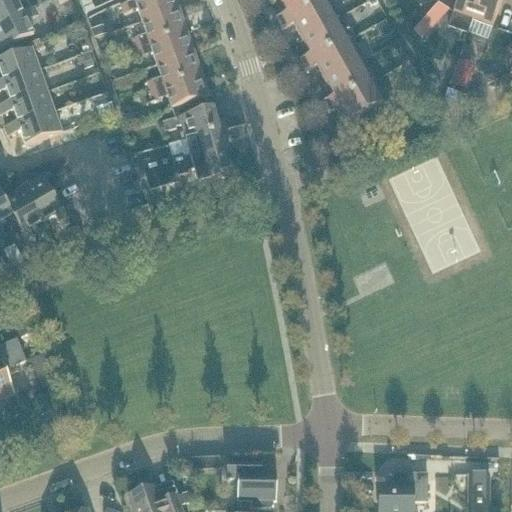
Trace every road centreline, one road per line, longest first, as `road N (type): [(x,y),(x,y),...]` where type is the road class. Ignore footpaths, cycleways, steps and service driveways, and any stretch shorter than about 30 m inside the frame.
road 1 (residential): [(0,504),(164,446),(328,431)]
road 2 (unclassified): [(511,89),(282,191)]
road 3 (residential): [(328,431),(282,191)]
road 4 (residential): [(282,191),(225,0)]
road 5 (residential): [(328,431),(511,431)]
